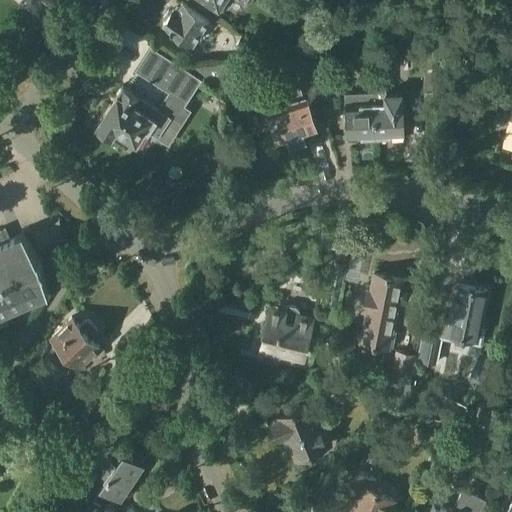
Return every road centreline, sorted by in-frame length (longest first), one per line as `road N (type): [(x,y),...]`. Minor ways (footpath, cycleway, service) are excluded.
road 1 (residential): [(511,216),(352,192),(289,199),(179,235),(148,254)]
road 2 (residential): [(227,511),(191,418),(175,300),(148,254)]
road 3 (residential): [(107,217),(0,369)]
road 4 (residential): [(10,134),(100,0)]
road 5 (residential): [(107,217),(10,134)]
